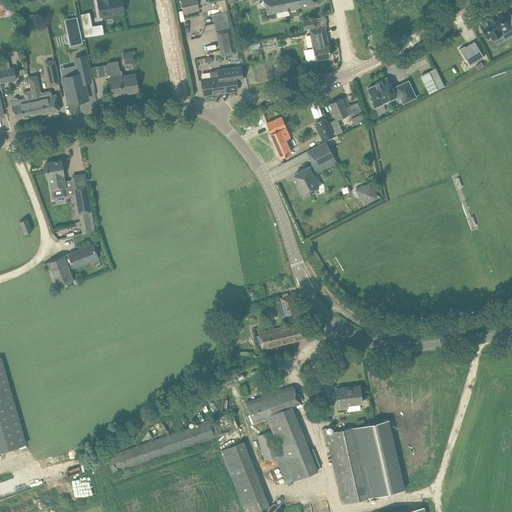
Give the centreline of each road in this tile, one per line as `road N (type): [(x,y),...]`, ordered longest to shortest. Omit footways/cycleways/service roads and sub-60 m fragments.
road 1 (tertiary): [(511,335),(389,346),(326,318),(257,167),(215,117)]
road 2 (tertiary): [(0,139),(191,109),(215,117)]
road 3 (track): [(481,339),(434,491),(438,511)]
road 4 (unclassified): [(215,117),(234,102),(352,73)]
road 5 (unclassified): [(352,73),(476,0)]
